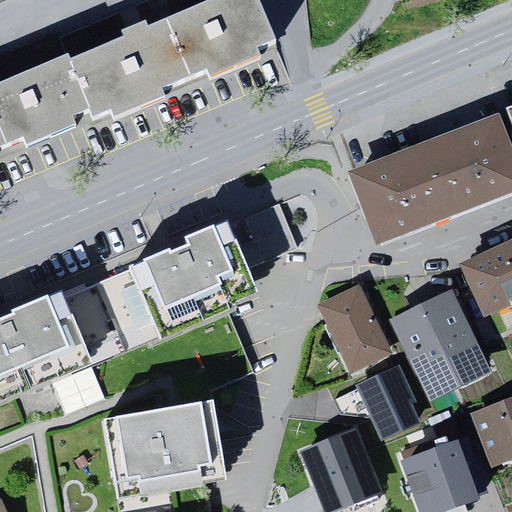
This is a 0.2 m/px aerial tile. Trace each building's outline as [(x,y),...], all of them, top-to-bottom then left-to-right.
[(258,0),(237,0),(0,94),(0,170),(282,59),(258,0)] [(511,131),(505,114),(432,142),(462,215),(511,195),(511,131)] [(376,250),(462,215),(432,142),(347,173),(376,250)] [(261,303),(227,223),(147,256),(149,259),(180,334),(261,303)] [(511,242),(462,266),(486,321),(511,308),(511,242)] [(118,356),(180,334),(149,259),(88,280),(118,356)] [(118,356),(88,280),(0,317),(0,404),(12,399),(118,356)] [(397,352),(365,282),(320,301),(351,372),(397,352)] [(454,287),(393,316),(437,407),(499,378),(454,287)] [(401,367),(362,385),(388,441),(428,422),(401,367)] [(166,408),(103,419),(116,499),(172,489),(225,480),(212,399),(166,408)] [(511,404),(475,417),(494,471),(511,464),(511,404)] [(347,511),(389,495),(359,422),(302,446),(328,511),(347,511)] [(463,511),(493,501),(471,445),(405,471),(420,511),(463,511)] [(10,511),(5,498),(0,500),(0,511),(10,511)]
